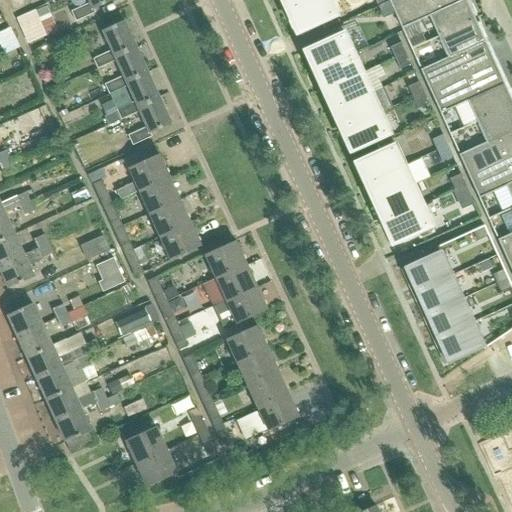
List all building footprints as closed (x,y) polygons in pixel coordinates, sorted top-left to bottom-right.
[(8,0),(14,11),(27,5),(24,0),(8,0)] [(87,0),(89,4),(71,12),(75,22),(94,13),(93,10),(114,0),(113,0),(87,0)] [(288,13),(316,0),(278,0),(281,6),(284,5),(288,13)] [(328,0),(316,0),(288,13),(289,15),(285,17),(294,35),(323,22),(326,28),(330,26),(339,23),(328,0)] [(401,30),(402,29),(429,17),(438,38),(475,21),(473,15),(475,14),(471,5),(468,6),(465,0),(407,0),(391,8),(394,13),(401,30)] [(394,13),(391,8),(389,2),(378,7),(383,18),(394,13)] [(114,57),(136,47),(123,21),(101,31),(111,51),(93,60),(97,69),(115,61),(114,57)] [(430,93),(494,63),(480,32),(483,31),(479,22),(476,24),(475,21),(438,38),(447,58),(420,71),(430,93)] [(0,44),(4,54),(20,47),(11,26),(0,31),(0,44)] [(315,72),(353,55),(341,27),(333,31),(333,32),(329,34),(331,40),(302,53),(310,72),(314,70),(315,72)] [(394,59),(406,54),(401,43),(389,48),(394,59)] [(125,83),(147,73),(136,47),(114,57),(115,61),(122,77),(104,85),(109,95),(127,87),(125,83)] [(406,54),(394,59),(399,70),(410,65),(406,54)] [(324,92),(362,74),(353,55),(315,72),(316,75),(313,76),(317,85),(320,84),(324,92)] [(476,123),(511,106),(511,101),(511,100),(511,99),(511,94),(510,90),(507,91),(494,63),(430,93),(440,115),(467,102),(476,123)] [(137,108),(159,98),(147,73),(125,83),(127,87),(134,102),(116,111),(121,120),(139,112),(137,108)] [(333,112),(371,94),(362,74),(324,92),(325,95),(322,96),(326,105),(329,104),(333,112)] [(412,99),(423,94),(418,83),(407,88),(412,99)] [(109,95),(116,111),(134,102),(127,87),(109,95)] [(341,131),(380,114),(371,94),(333,112),(334,114),(331,116),(335,124),(338,123),(341,131)] [(423,94),(412,99),(417,110),(428,105),(423,94)] [(137,108),(139,112),(146,128),(128,136),(132,146),(151,137),(150,134),(171,124),(159,98),(137,108)] [(468,177),(511,157),(511,106),(476,123),(486,143),(458,155),(468,177)] [(380,146),(392,140),(380,114),(341,131),(342,133),(339,135),(347,153),(377,140),(380,146)] [(436,151),(447,146),(442,135),(431,140),(436,151)] [(365,184),(404,167),(392,140),(380,146),(382,152),(353,165),(361,184),(364,182),(365,184)] [(447,146),(436,151),(441,162),(452,157),(447,146)] [(0,153),(0,165),(10,160),(6,151),(0,153)] [(138,192),(168,178),(158,155),(127,169),(134,183),(115,191),(120,200),(129,196),(138,192)] [(511,157),(468,177),(478,199),(506,187),(511,200),(511,157)] [(0,165),(0,167),(3,175),(14,170),(10,160),(0,165)] [(374,204),(413,186),(404,167),(365,184),(369,192),(366,193),(370,202),(373,201),(374,204)] [(454,191),(465,186),(460,175),(449,180),(454,191)] [(148,215),(179,201),(168,178),(138,192),(148,215)] [(99,201),(108,197),(101,181),(92,185),(99,201)] [(383,223),(422,206),(413,186),(374,204),(376,206),(373,208),(377,217),(380,215),(383,223)] [(465,186),(454,191),(459,202),(470,197),(465,186)] [(83,188),(69,195),(74,205),(88,198),(83,188)] [(20,207),(30,202),(26,193),(0,203),(0,215),(4,214),(20,207)] [(158,237),(189,223),(179,201),(148,215),(158,237)] [(30,202),(20,207),(24,216),(34,212),(30,202)] [(109,224),(118,219),(111,203),(102,207),(109,224)] [(422,206),(383,223),(384,225),(381,227),(389,245),(419,232),(421,238),(426,236),(426,237),(434,233),(422,206)] [(507,262),(511,260),(511,208),(511,209),(511,210),(511,233),(497,240),(507,262)] [(0,240),(14,235),(4,214),(0,215),(0,240)] [(189,223),(158,237),(169,261),(200,247),(189,223)] [(120,246),(129,242),(121,226),(112,231),(120,246)] [(484,226),(472,231),(477,242),(489,236),(484,226)] [(0,266),(23,256),(14,235),(0,240),(0,266)] [(37,249),(48,244),(44,235),(33,240),(37,249)] [(86,261),(109,251),(103,236),(80,247),(86,261)] [(215,279),(245,265),(235,242),(204,256),(215,279)] [(23,256),(0,266),(0,271),(8,289),(33,277),(28,266),(42,260),(41,259),(52,253),(48,244),(37,249),(23,256)] [(134,277),(143,273),(139,265),(132,249),(123,253),(130,269),(134,277)] [(441,252),(401,270),(408,286),(411,285),(415,293),(452,276),(441,252)] [(97,267),(103,281),(99,283),(103,292),(125,282),(114,259),(97,267)] [(215,279),(225,302),(256,287),(245,265),(215,279)] [(504,270),(492,275),(496,284),(508,279),(504,270)] [(452,276),(415,293),(419,302),(416,303),(422,319),(426,317),(425,316),(463,300),(452,276)] [(154,298),(163,294),(155,278),(147,282),(154,298)] [(511,287),(508,279),(496,284),(500,293),(511,287)] [(256,287),(225,302),(213,308),(223,331),(236,325),(267,311),(256,287)] [(463,300),(425,316),(426,317),(429,325),(426,326),(433,342),(436,340),(473,323),(463,300)] [(164,321),(173,317),(166,301),(157,305),(164,321)] [(42,326),(32,304),(7,316),(17,337),(42,326)] [(62,305),(52,310),(56,319),(66,315),(62,305)] [(115,323),(121,336),(149,322),(144,309),(115,323)] [(66,315),(56,319),(60,329),(71,324),(66,315)] [(473,323),(436,340),(440,348),(437,349),(444,366),(484,347),(473,323)] [(175,344),(183,340),(176,324),(167,328),(175,344)] [(17,337),(27,358),(52,347),(42,326),(17,337)] [(236,364),(266,350),(256,326),(225,340),(236,364)] [(27,358),(36,379),(61,368),(61,367),(75,361),(86,356),(82,347),(71,352),(71,351),(57,358),(52,347),(27,358)] [(246,386),(277,372),(266,350),(236,364),(246,386)] [(90,365),(86,356),(75,361),(80,370),(90,365)] [(189,376),(198,372),(191,356),(182,360),(189,376)] [(36,379),(46,400),(71,389),(61,368),(36,379)] [(256,409),(287,395),(277,372),(246,386),(256,409)] [(200,399),(208,395),(201,379),(192,383),(200,399)] [(106,398),(101,389),(76,400),(71,389),(46,400),(55,421),(80,409),(80,410),(95,403),(106,398)] [(121,403),(117,395),(106,400),(106,398),(95,403),(99,413),(121,403)] [(287,395),(256,409),(267,432),(298,418),(287,395)] [(210,422),(219,418),(211,402),(203,406),(210,422)] [(71,455),(96,444),(80,410),(80,409),(55,421),(71,455)] [(158,428),(178,423),(174,411),(155,416),(158,428)] [(190,421),(198,436),(207,432),(199,416),(190,421)] [(229,441),(222,424),(213,428),(220,444),(229,441)] [(135,465),(166,451),(155,427),(124,442),(135,465)] [(208,459),(217,455),(210,440),(201,444),(208,459)] [(166,451),(135,465),(145,487),(146,488),(176,474),(166,451)]
